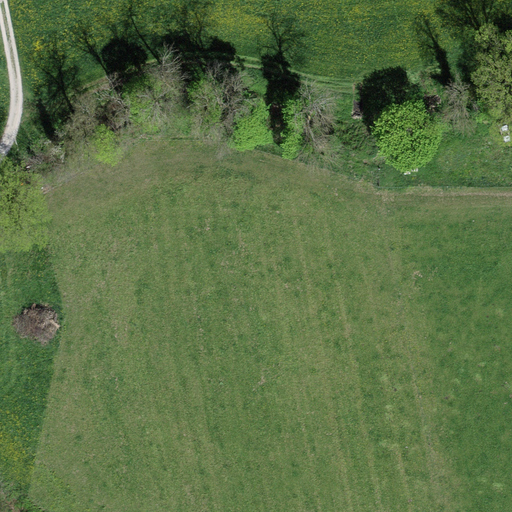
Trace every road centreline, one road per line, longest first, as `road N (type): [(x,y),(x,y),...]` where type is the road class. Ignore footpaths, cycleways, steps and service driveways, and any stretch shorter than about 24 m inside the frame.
road 1 (track): [(3,0),(14,48),(14,129),(0,153)]
road 2 (track): [(369,201),(511,194)]
